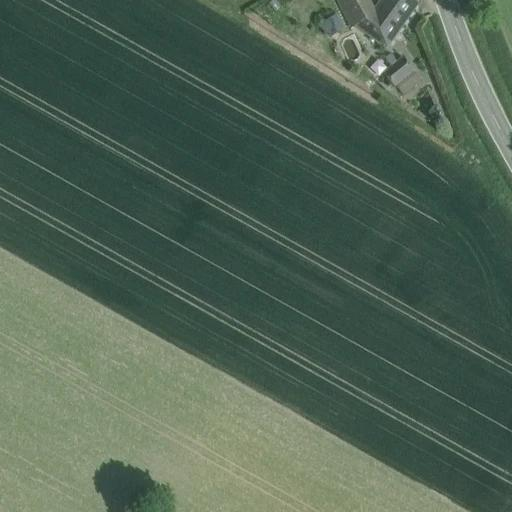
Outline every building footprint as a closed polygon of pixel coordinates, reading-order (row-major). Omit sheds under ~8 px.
[(375,11),(369,0),(337,0),(352,29),(358,25),(375,11)] [(415,0),(383,0),(375,11),(358,25),(367,33),(386,49),(418,3),(415,0)] [(323,22),(329,37),(347,30),(340,14),(323,22)] [(405,58),(385,74),(394,85),(413,70),(405,58)] [(413,70),(394,85),(402,96),(422,81),(413,70)]
